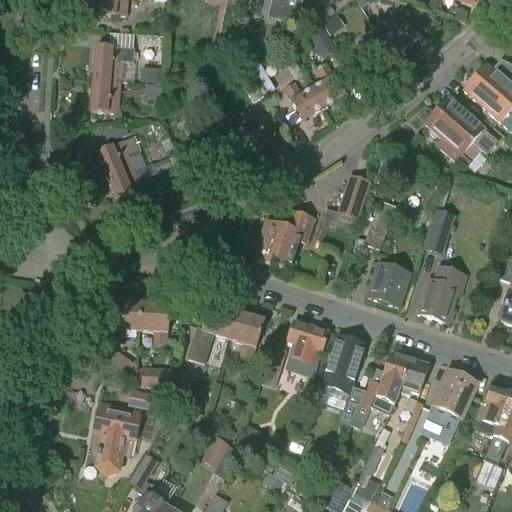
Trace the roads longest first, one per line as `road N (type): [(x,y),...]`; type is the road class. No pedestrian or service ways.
road 1 (residential): [(193,263),(227,208),(355,131),(511,5)]
road 2 (residential): [(511,369),(193,263)]
road 3 (residential): [(68,262),(27,183),(15,127),(26,0)]
road 4 (residential): [(22,511),(68,262)]
road 5 (residential): [(193,263),(68,262)]
